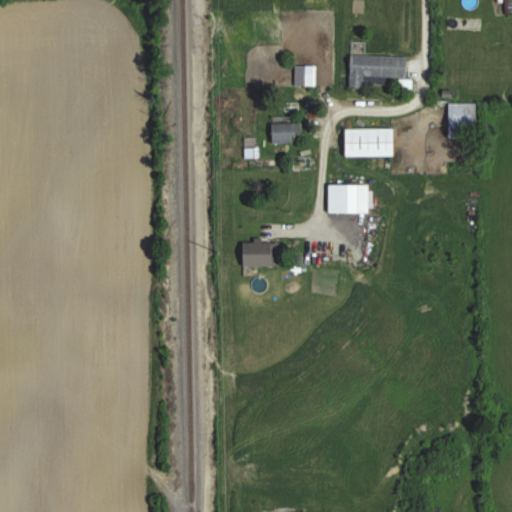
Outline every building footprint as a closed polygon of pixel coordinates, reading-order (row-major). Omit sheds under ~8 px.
[(353,79),(410,79),(410,55),(353,55),(353,79)] [(276,143),(303,143),(303,122),(276,122),(276,143)] [(400,128),(350,128),(350,156),(400,156),(400,128)] [(248,171),(248,145),(223,145),(223,171),(248,171)] [(367,184),(333,184),(333,213),(367,213),(367,184)] [(247,266),(284,266),(284,242),(247,242),(247,266)]
